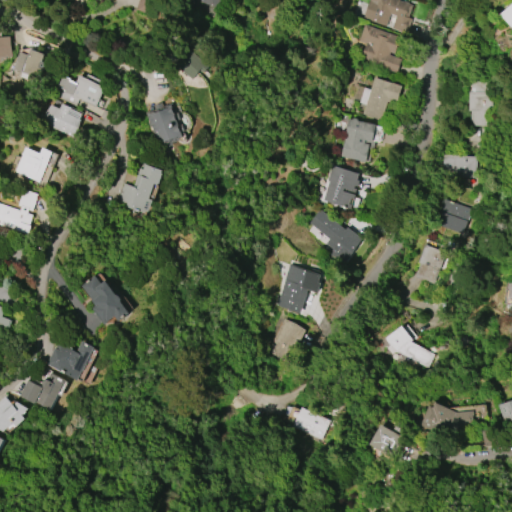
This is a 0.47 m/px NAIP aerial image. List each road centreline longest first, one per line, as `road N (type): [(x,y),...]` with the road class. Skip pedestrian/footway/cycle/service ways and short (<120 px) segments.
road 1 (residential): [(0,71),(42,32),(89,42),(121,82),(121,166),(40,291),(44,345),(0,392)]
road 2 (residential): [(453,0),(381,296)]
